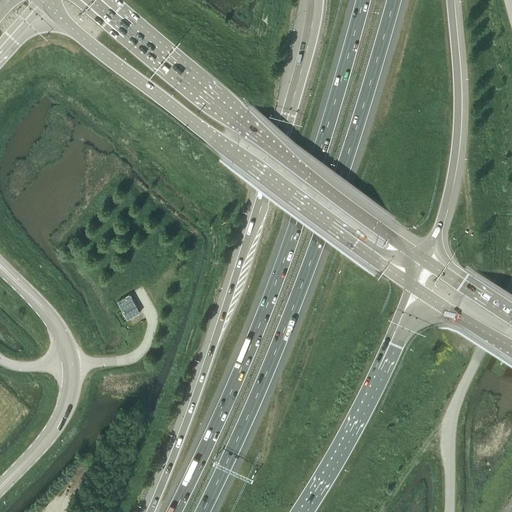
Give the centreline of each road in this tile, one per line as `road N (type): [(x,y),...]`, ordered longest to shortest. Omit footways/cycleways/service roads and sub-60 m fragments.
road 1 (motorway): [(200,511),(254,404),(333,203),(394,0)]
road 2 (motorway): [(362,0),(305,196),(230,395),(174,511)]
road 3 (motorway): [(315,0),(255,222),(150,511)]
road 4 (primary): [(48,6),(413,286)]
road 5 (primary): [(422,258),(92,0)]
road 6 (motorway): [(422,258),(448,195),(454,154),(451,0)]
road 7 (motorway): [(298,511),(366,393),(413,286)]
road 8 (unclassified): [(449,511),(450,417),(511,287)]
road 9 (tertiary): [(0,487),(58,421),(71,388),(63,337),(43,310)]
